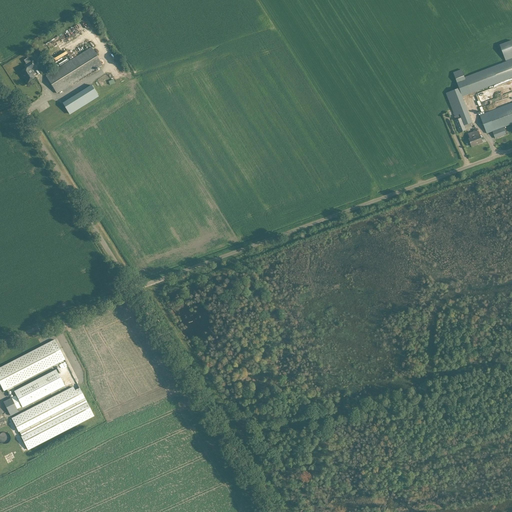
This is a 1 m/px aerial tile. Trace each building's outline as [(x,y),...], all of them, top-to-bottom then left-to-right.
[(500,45),(506,61),(511,58),(511,41),(511,40),(500,45)] [(91,47),(46,76),(57,93),(102,64),(91,47)] [(26,68),(19,72),(22,76),(23,75),(27,82),(31,79),(34,77),(32,73),(29,69),(31,68),(35,65),(32,60),(30,62),(28,57),(23,60),(26,64),(24,66),(26,68)] [(462,70),(453,73),(458,85),(466,82),(470,93),(511,76),(511,60),(496,66),(465,78),(462,70)] [(63,103),(70,114),(98,95),(92,85),(63,103)] [(511,103),(480,115),(487,133),(511,123),(511,103)] [(465,104),(452,109),(455,116),(460,114),(461,118),(464,125),(472,123),(465,104)] [(455,120),(459,133),(466,130),(464,125),(461,118),(455,120)] [(469,139),(472,146),(482,142),(477,128),(473,130),(474,132),(468,134),(470,139),(469,139)] [(493,132),(495,138),(506,134),(504,128),(493,132)] [(55,340),(0,367),(0,383),(3,391),(65,359),(55,340)] [(14,391),(22,408),(64,386),(56,369),(14,391)] [(47,400),(12,418),(18,432),(19,431),(22,436),(21,436),(28,450),(63,431),(94,416),(80,388),(75,391),(73,387),(47,400)] [(16,396),(11,398),(17,409),(21,407),(16,396)] [(3,402),(10,416),(18,411),(17,409),(11,398),(3,402)] [(0,441),(1,443),(2,443),(3,444),(5,444),(7,444),(8,443),(9,442),(10,440),(11,438),(10,436),(9,434),(8,433),(6,432),(4,432),(2,432),(1,433),(0,434),(0,441)]
